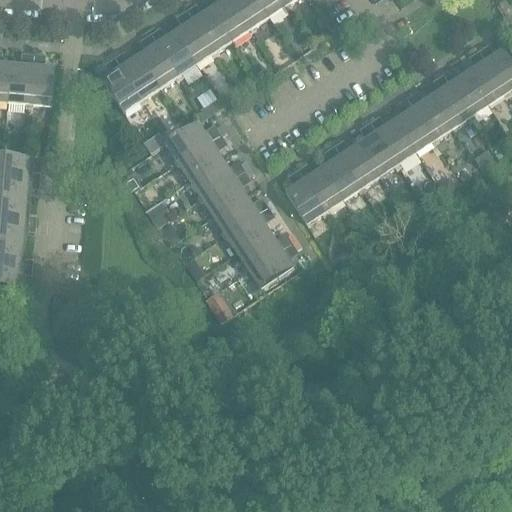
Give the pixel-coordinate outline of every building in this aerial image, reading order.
[(251,35),(233,9),(227,0),(218,0),(223,7),(212,15),(233,47),(251,35)] [(269,23),(253,0),(227,0),(233,9),(251,35),(269,23)] [(287,11),(285,9),(279,0),(253,0),(269,23),(287,11)] [(303,0),(279,0),(285,9),(287,11),(303,0)] [(233,47),(212,15),(201,22),(194,12),(187,16),(215,59),(233,47)] [(197,71),(215,59),(187,16),(180,21),(187,31),(176,39),(197,71)] [(197,71),(176,39),(165,46),(158,36),(151,40),(179,83),(197,71)] [(161,94),(179,83),(151,40),(144,44),(151,55),(140,62),(161,94)] [(511,66),(505,55),(493,63),(486,52),(479,57),(507,100),(511,97),(511,66)] [(489,112),(507,100),(479,57),(471,62),(478,73),(468,80),(489,112)] [(28,109),(32,58),(24,58),(23,70),(10,69),(7,107),(28,109)] [(51,111),(54,73),(39,72),(41,59),(32,58),(28,109),(51,111)] [(161,94),(140,62),(129,69),(122,59),(115,64),(143,106),(161,94)] [(124,119),(143,106),(115,64),(109,68),(115,78),(103,86),(124,119)] [(0,106),(7,107),(10,69),(0,68),(0,106)] [(468,80),(456,87),(449,76),(443,81),(471,124),(489,112),(468,80)] [(453,136),(471,124),(443,81),(435,85),(443,96),(432,103),(453,136)] [(432,103),(420,111),(413,100),(406,104),(434,148),(453,136),(432,103)] [(223,111),(217,102),(199,114),(205,123),(223,111)] [(416,159),(434,148),(406,104),(399,109),(406,120),(395,127),(416,159)] [(395,127),(383,135),(376,124),(370,128),(398,171),(416,159),(395,127)] [(380,183),(398,171),(370,128),(363,133),(370,144),(359,151),(380,183)] [(216,134),(205,141),(198,129),(166,150),(178,169),(221,141),(216,134)] [(214,154),(225,147),(221,141),(178,169),(190,187),(222,166),(214,154)] [(359,151),(348,158),(341,147),(334,152),(362,195),(380,183),(359,151)] [(344,207),(362,195),(334,152),(327,156),(334,167),(322,174),(344,207)] [(25,177),(27,163),(0,160),(0,204),(23,206),(24,193),(37,194),(38,178),(25,177)] [(240,170),(229,177),(222,166),(190,187),(201,205),(244,177),(240,170)] [(322,174),(311,181),(304,171),(297,175),(325,219),(344,207),(322,174)] [(306,231),(325,219),(297,175),(291,179),(298,190),(285,198),(306,231)] [(238,190),(248,183),(244,177),(201,205),(213,223),(245,202),(238,190)] [(132,196),(136,193),(141,190),(134,180),(130,182),(125,185),(132,196)] [(446,197),(454,192),(451,187),(445,185),(440,189),(446,197)] [(428,199),(422,203),(426,209),(432,205),(428,199)] [(263,206),(252,213),(245,202),(213,223),(225,241),(268,213),(263,206)] [(22,221),(23,206),(0,204),(0,247),(19,249),(20,237),(33,238),(34,222),(22,221)] [(169,226),(157,208),(149,213),(161,231),(169,226)] [(261,226),(272,219),(268,213),(225,241),(237,259),(269,238),(261,226)] [(172,228),(163,234),(168,243),(173,249),(179,245),(182,243),(172,228)] [(287,242),(276,249),(269,238),(237,259),(248,277),(291,249),(287,242)] [(291,249),(296,256),(301,253),(296,246),(291,249)] [(18,264),(19,249),(0,247),(0,304),(15,306),(17,280),(30,281),(31,265),(18,264)] [(285,263),(296,256),(291,249),(248,277),(261,295),(293,275),(285,263)] [(194,265),(186,269),(186,270),(196,285),(204,280),(194,265)] [(217,297),(208,303),(206,304),(221,328),(232,320),(229,316),(217,297)]
